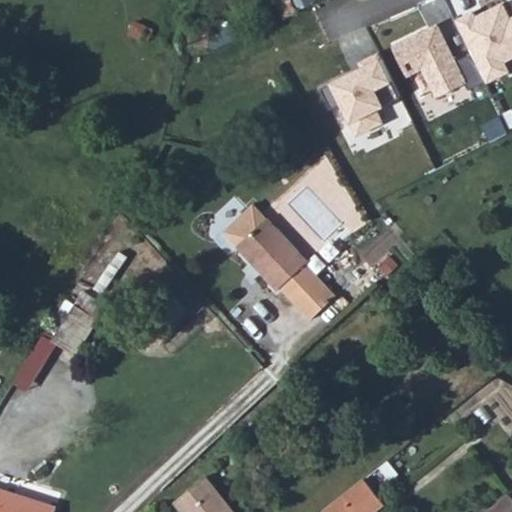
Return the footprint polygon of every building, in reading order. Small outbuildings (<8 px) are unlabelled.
[(437,25),(392,49),(408,78),(422,70),(436,96),(463,81),(469,91),(487,81),(472,52),(456,60),(437,25)] [(377,62),(329,85),(355,138),(384,124),(371,96),(390,87),(377,62)] [(260,205),(230,232),(278,284),(282,281),(313,315),(336,294),(306,261),(309,259),(260,205)] [(101,318),(80,303),(54,338),(74,354),(101,318)] [(238,511),(205,469),(173,495),(186,511),(238,511)] [(359,475),(320,505),(325,511),(358,511),(375,500),(359,475)] [(511,511),(511,489),(510,487),(474,511),(511,511)] [(52,511),(54,505),(0,488),(0,511),(52,511)]
